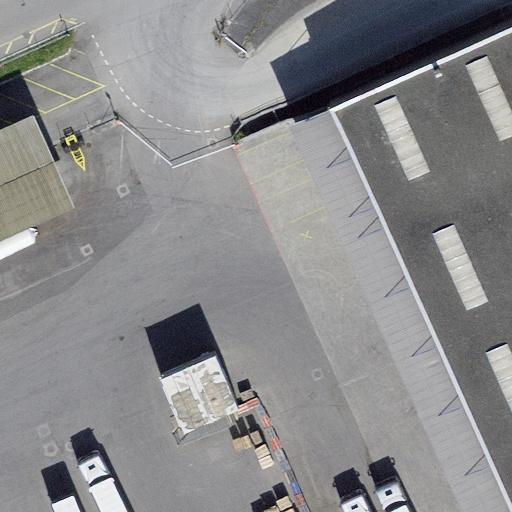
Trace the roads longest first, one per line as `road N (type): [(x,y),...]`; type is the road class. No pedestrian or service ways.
road 1 (unknown): [(0,347),(269,233)]
road 2 (unknown): [(201,77),(348,39),(455,0)]
